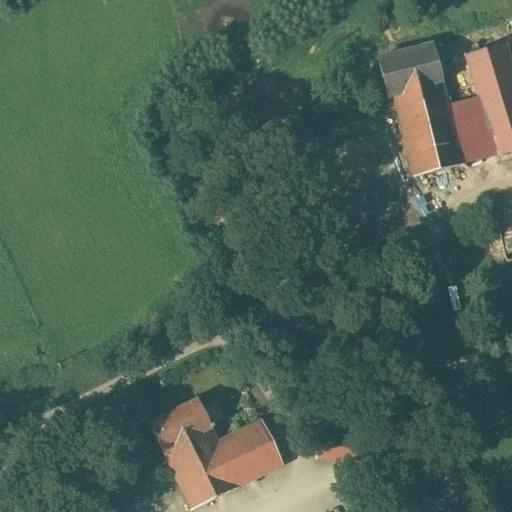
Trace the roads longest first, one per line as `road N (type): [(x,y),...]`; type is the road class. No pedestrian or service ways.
road 1 (unclassified): [(0,441),(157,356),(236,332),(439,375),(511,363)]
road 2 (unknown): [(311,348),(491,230),(511,175)]
